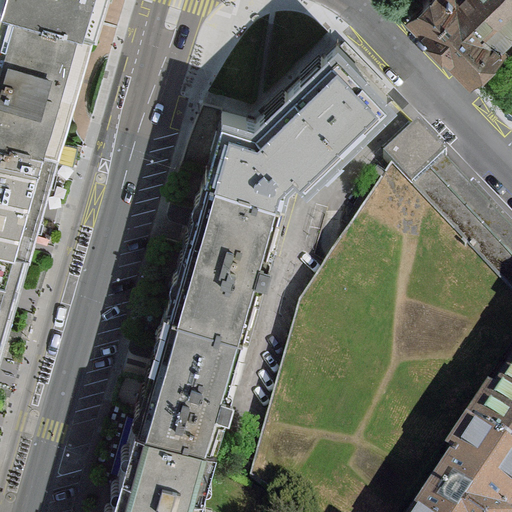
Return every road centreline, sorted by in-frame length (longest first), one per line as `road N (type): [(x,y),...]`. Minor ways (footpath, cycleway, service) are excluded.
road 1 (residential): [(36,511),(153,87)]
road 2 (tertiary): [(351,4),(511,172)]
